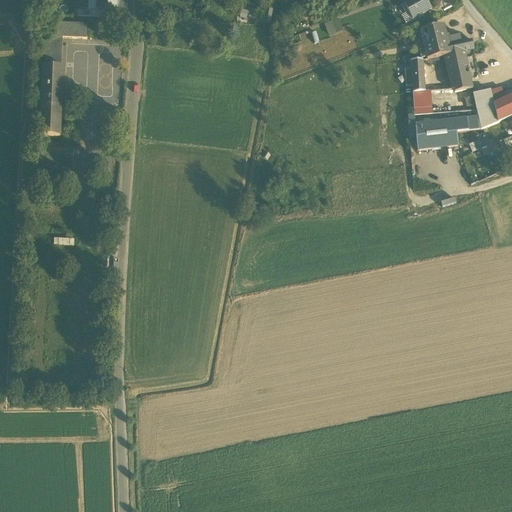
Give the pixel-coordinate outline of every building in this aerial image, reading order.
[(97,10),(97,0),(88,0),(89,10),(97,10)] [(114,3),(114,0),(97,0),(97,10),(97,11),(105,12),(116,12),(117,3),(114,3)] [(408,14),(412,22),(430,12),(424,0),(414,0),(400,8),(405,16),(408,14)] [(408,14),(405,16),(401,18),(405,26),(412,22),(408,14)] [(338,20),(324,25),(329,38),(343,32),(338,20)] [(87,25),(64,24),(45,23),(44,38),(45,38),(62,39),(63,39),(87,40),(87,25)] [(420,33),(427,61),(445,57),(445,58),(450,56),(448,47),(446,40),(443,27),(420,33)] [(446,40),(448,47),(461,44),(460,37),(446,40)] [(61,69),(62,39),(45,38),(44,68),(61,69)] [(472,42),(461,44),(448,47),(450,56),(445,58),(449,80),(461,81),(470,80),(467,67),(464,53),(473,51),(472,42)] [(412,86),(413,94),(424,93),(422,62),(410,63),(411,70),(412,86)] [(40,137),(60,138),(63,69),(61,69),(44,68),(43,68),(40,137)] [(472,90),(470,80),(461,81),(449,80),(454,90),(454,94),(472,90)] [(489,92),(492,105),(505,99),(500,89),(489,92)] [(489,92),(473,96),(474,99),(475,107),(476,112),(477,112),(493,108),(492,105),(489,92)] [(413,94),(414,110),(430,109),(429,93),(424,93),(413,94)] [(511,96),(505,99),(492,105),(493,108),(497,124),(511,117),(511,96)] [(466,101),(467,107),(475,107),(474,99),(466,101)] [(497,124),(493,108),(477,112),(481,131),(497,124)] [(409,139),(416,138),(415,126),(414,117),(407,117),(409,139)] [(416,138),(417,153),(458,148),(457,134),(481,131),(478,118),(415,126),(416,138)] [(486,139),(472,144),(476,153),(489,147),(486,139)] [(423,196),(426,208),(438,206),(435,194),(423,196)]
